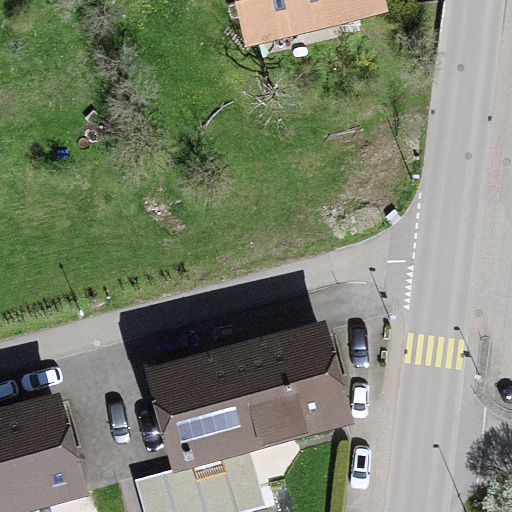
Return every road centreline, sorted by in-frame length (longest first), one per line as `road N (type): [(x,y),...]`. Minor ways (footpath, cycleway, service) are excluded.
road 1 (residential): [(451,258),(0,377)]
road 2 (tertiary): [(451,258),(482,0)]
road 3 (tertiary): [(427,457),(451,258)]
